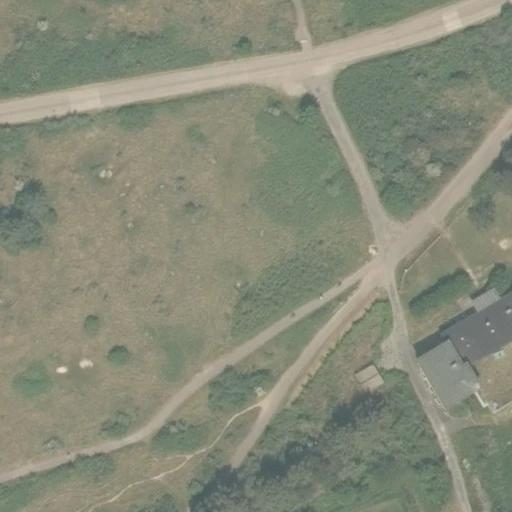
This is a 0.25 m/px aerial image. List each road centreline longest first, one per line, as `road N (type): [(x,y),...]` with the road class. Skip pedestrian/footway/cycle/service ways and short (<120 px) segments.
road 1 (track): [(197,511),(265,409),(386,260)]
road 2 (unknown): [(265,409),(223,428),(198,465),(107,511)]
road 3 (track): [(386,260),(511,130)]
